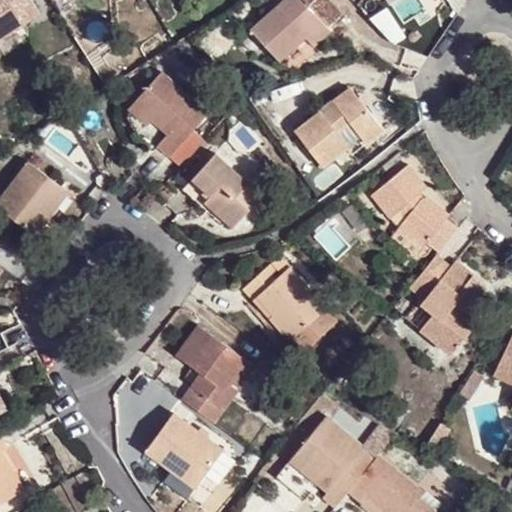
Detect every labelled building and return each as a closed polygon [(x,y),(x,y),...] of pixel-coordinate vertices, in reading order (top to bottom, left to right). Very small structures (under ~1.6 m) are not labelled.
[(0,0),(0,40),(41,14),(32,0),(0,0)] [(279,0),(253,24),(280,56),(305,33),(311,39),(330,22),(326,16),(341,4),(337,0),(279,0)] [(161,66),(133,98),(149,113),(165,127),(155,138),(169,152),(190,128),(208,107),(161,66)] [(336,96),(338,98),(341,102),(327,112),(325,108),(323,106),(298,125),(324,160),(350,141),(339,126),(352,117),(368,138),(386,125),(354,82),(336,96)] [(149,113),(133,98),(128,104),(144,119),(149,113)] [(341,102),(338,98),(325,108),(327,112),(341,102)] [(190,128),(169,152),(180,162),(202,138),(190,128)] [(147,183),(172,171),(161,148),(136,161),(147,183)] [(217,148),(193,174),(211,191),(205,198),(236,224),(268,190),(217,148)] [(48,207),(67,182),(32,155),(0,197),(0,199),(39,229),(53,212),(48,207)] [(428,238),(440,248),(459,226),(447,215),(451,211),(431,194),(425,193),(420,197),(415,191),(421,187),(428,181),(409,157),(372,187),(391,211),(401,203),(408,213),(400,223),(424,243),(428,238)] [(211,191),(193,174),(184,185),(202,202),(205,198),(211,191)] [(72,187),(67,182),(48,207),(53,212),(72,187)] [(420,197),(425,193),(421,187),(415,191),(420,197)] [(401,203),(391,211),(400,223),(408,213),(401,203)] [(424,243),(400,223),(392,232),(417,252),(424,243)] [(437,251),(411,282),(424,294),(421,300),(434,311),(422,325),(453,350),(475,323),(462,311),(455,306),(460,301),(467,305),(485,282),(456,257),(451,263),(437,251)] [(255,294),(261,288),(266,283),(282,299),(277,303),(301,325),(329,297),(290,258),(282,266),(271,256),(244,282),(255,294)] [(266,283),(261,288),(277,303),(282,299),(266,283)] [(455,306),(462,311),(467,305),(460,301),(455,306)] [(182,393),(215,417),(237,389),(228,382),(249,355),(201,320),(179,349),(202,366),(207,371),(198,383),(192,379),(182,393)] [(511,338),(497,371),(511,379),(511,338)] [(228,382),(237,389),(257,361),(249,355),(228,382)] [(278,369),(264,359),(257,367),(272,378),(278,369)] [(202,366),(192,379),(198,383),(207,371),(202,366)] [(0,406),(8,402),(0,388),(0,406)] [(196,484),(224,447),(173,409),(145,446),(196,484)] [(335,502),(347,487),(375,454),(325,411),(289,455),(326,487),(323,491),(335,502)] [(0,436),(0,498),(22,484),(0,449),(0,446),(5,444),(0,436)] [(424,491),(378,451),(347,487),(361,499),(365,495),(386,511),(433,511),(436,509),(419,496),(424,491)] [(440,504),(424,491),(419,496),(436,509),(440,504)]
